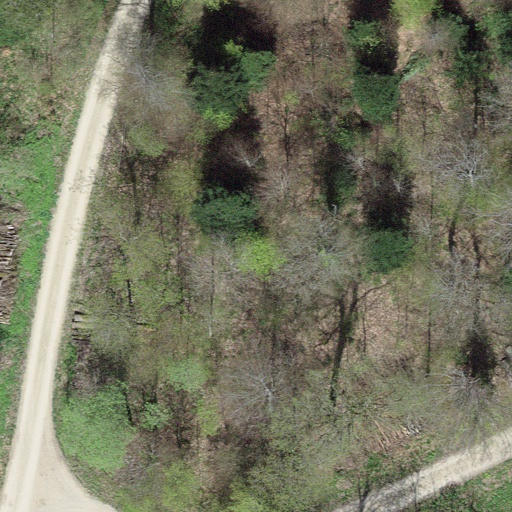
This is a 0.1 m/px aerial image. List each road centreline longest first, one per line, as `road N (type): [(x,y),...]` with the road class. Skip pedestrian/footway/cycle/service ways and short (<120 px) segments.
road 1 (track): [(145,0),(106,87),(7,511)]
road 2 (track): [(511,443),(370,511)]
